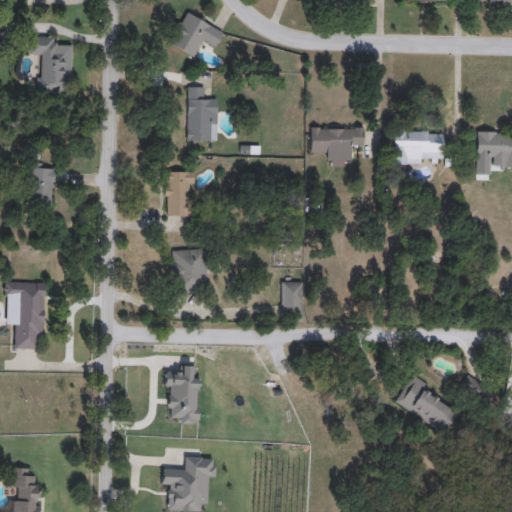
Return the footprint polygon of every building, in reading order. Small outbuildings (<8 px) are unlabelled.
[(224,30),(215,49),(204,43),(197,58),(168,45),(185,11),(224,30)] [(70,46),(70,94),(38,93),(38,56),(28,56),(28,36),(55,36),(55,46),(70,46)] [(217,141),(186,141),(187,87),(203,87),(203,97),(217,97),(217,141)] [(351,157),(310,157),(310,128),(363,128),(363,147),(351,147),(351,157)] [(422,164),(394,165),(394,130),(442,130),(442,153),(422,153),(422,164)] [(475,157),(475,131),(508,131),(508,138),(511,138),(511,167),(495,167),(495,157),(475,157)] [(29,205),(29,166),(51,166),(51,205),(29,205)] [(185,217),(164,217),(164,171),(192,171),(192,197),(185,197),(185,217)] [(204,249),(207,290),(172,292),(169,251),(204,249)] [(3,325),(4,282),(44,282),(43,338),(35,337),(34,349),(13,349),(14,325),(3,325)] [(300,282),(300,314),(280,314),(280,282),(300,282)] [(445,434),(394,404),(409,378),(460,408),(445,434)] [(0,511),(11,511),(11,467),(37,467),(36,511),(0,511)]
